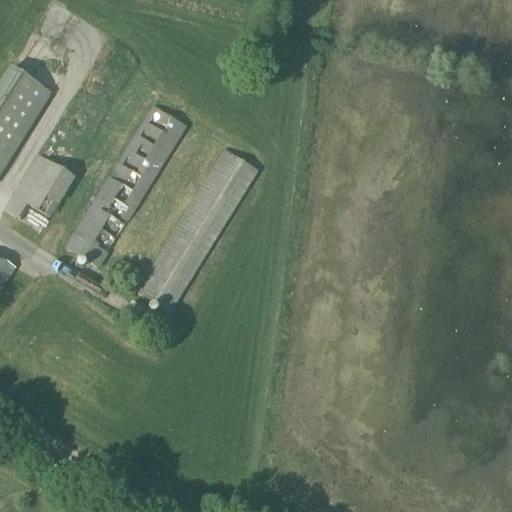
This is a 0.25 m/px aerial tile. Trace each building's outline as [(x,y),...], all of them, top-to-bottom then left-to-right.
[(57,88),(65,78),(45,64),(38,74),(57,88)] [(0,86),(0,174),(49,96),(10,71),(0,86)] [(65,251),(96,271),(184,129),(153,110),(65,251)] [(137,295),(168,315),(256,174),(225,154),(137,295)] [(2,214),(40,237),(74,182),(37,158),(2,214)] [(0,291),(1,292),(14,270),(0,261),(0,291)]
